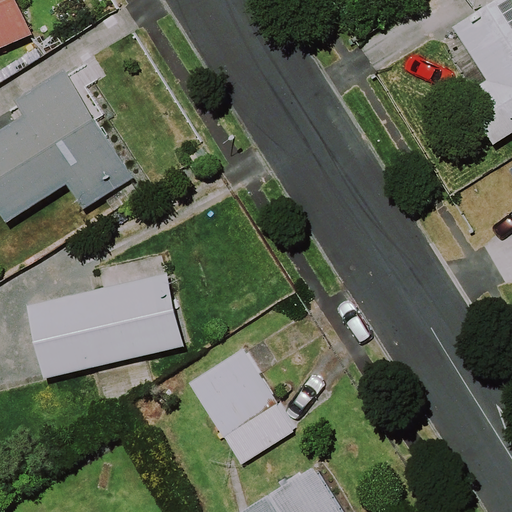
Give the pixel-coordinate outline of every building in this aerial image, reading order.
[(0,0),(0,49),(27,38),(9,0),(0,0)] [(489,149),(511,135),(511,0),(508,0),(453,34),(482,81),(456,97),(489,149)] [(129,181),(63,76),(0,115),(0,223),(2,226),(65,186),(81,211),(129,181)] [(184,347),(167,276),(36,306),(53,377),(184,347)] [(297,430),(245,348),(186,385),(238,466),(297,430)] [(345,511),(316,465),(237,511),(345,511)]
